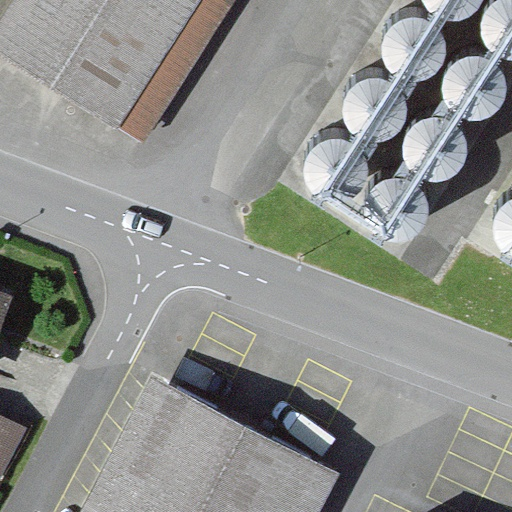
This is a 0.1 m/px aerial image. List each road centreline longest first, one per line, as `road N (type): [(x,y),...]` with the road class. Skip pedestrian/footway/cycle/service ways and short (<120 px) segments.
road 1 (residential): [(169,250),(511,375)]
road 2 (residential): [(23,511),(169,250)]
road 3 (residential): [(0,186),(169,250)]
